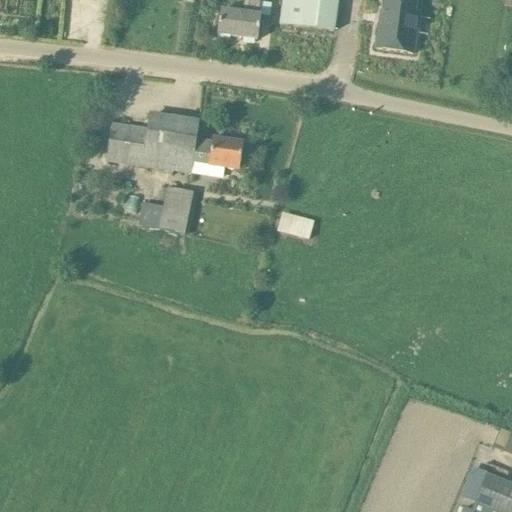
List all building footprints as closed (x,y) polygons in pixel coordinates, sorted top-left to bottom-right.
[(257,41),(260,18),(258,17),(260,0),(242,0),(241,15),(219,11),(216,35),(257,41)] [(280,0),(278,24),(334,32),(338,0),(280,0)] [(413,18),(415,0),(403,0),(403,1),(394,0),(385,0),(383,25),(379,24),(375,51),(412,56),(417,19),(413,18)] [(511,0),(504,0),(503,9),(511,10),(511,0)] [(190,176),(191,165),(237,171),(241,142),(210,138),(209,148),(193,146),(196,121),(146,115),(144,131),(109,127),(104,165),(190,176)] [(188,237),(197,195),(166,189),(163,207),(142,204),(138,226),(158,230),(158,231),(188,237)] [(282,216),(278,231),(309,241),(313,225),(282,216)] [(511,435),(510,434),(502,453),(511,457),(511,435)] [(475,502),(474,504),(496,511),(511,511),(511,485),(505,483),(486,476),(475,502)]
